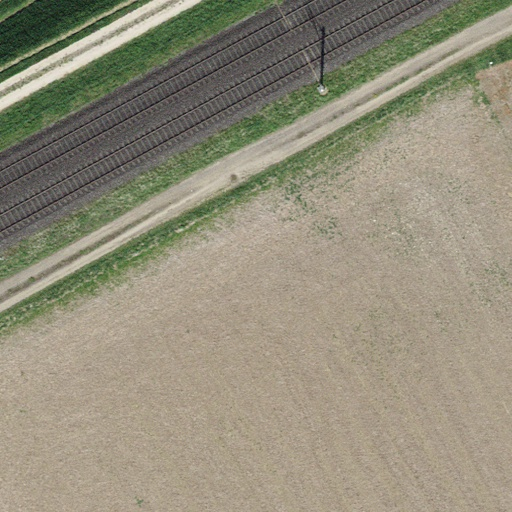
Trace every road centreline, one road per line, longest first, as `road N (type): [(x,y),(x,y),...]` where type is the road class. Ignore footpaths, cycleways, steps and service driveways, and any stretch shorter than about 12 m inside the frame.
road 1 (track): [(511,21),(0,299)]
road 2 (track): [(0,103),(188,0)]
